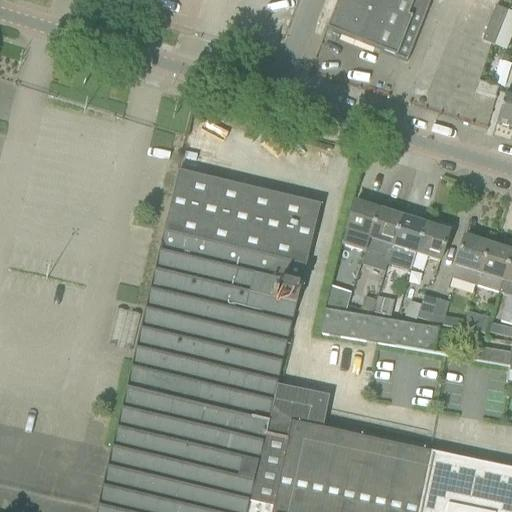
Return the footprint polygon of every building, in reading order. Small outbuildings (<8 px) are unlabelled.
[(338,0),(326,32),(407,64),(432,0),(338,0)] [(496,8),(483,43),(492,46),(495,48),(509,13),(496,8)] [(511,14),(509,13),(495,48),(507,52),(511,37),(511,14)] [(478,84),(475,94),(495,100),(498,91),(478,84)] [(511,96),(506,94),(496,125),(511,129),(511,96)] [(204,118),(207,109),(207,108),(198,105),(195,115),(204,118)] [(190,138),(188,147),(214,153),(216,143),(190,138)] [(208,155),(187,150),(182,171),(203,175),(208,155)] [(247,420),(267,424),(320,208),(177,174),(118,420),(98,511),(97,511),(228,511),(235,481),(234,481),(247,420)] [(379,213),(354,205),(341,247),(366,255),(379,213)] [(395,248),(403,221),(379,213),(366,255),(370,256),(371,253),(391,259),(395,248)] [(395,248),(412,254),(407,268),(412,269),(426,228),(403,221),(395,248)] [(449,235),(426,228),(412,269),(424,273),(428,259),(441,263),(449,235)] [(455,268),(456,268),(452,281),(476,288),(489,248),(464,240),(455,268)] [(511,255),(489,248),(476,288),(499,295),(511,255)] [(511,254),(511,255),(499,295),(507,298),(511,299),(511,254)] [(334,315),(335,313),(341,292),(330,288),(323,313),(325,313),(334,315)] [(417,321),(430,324),(437,301),(424,298),(417,321)] [(511,299),(507,298),(499,323),(511,327),(511,299)] [(360,312),(373,316),(377,303),(364,299),(360,312)] [(450,305),(437,301),(430,324),(442,327),(445,319),(450,305)] [(340,315),(341,314),(335,313),(334,315),(325,313),(322,323),(319,338),(395,350),(433,356),(437,332),(439,332),(340,315)] [(511,331),(501,328),(499,338),(511,340),(511,335),(511,331)] [(471,362),(509,369),(508,373),(511,373),(511,352),(511,356),(473,349),(471,362)] [(278,441),(265,438),(268,425),(267,424),(247,420),(234,481),(235,481),(228,511),(511,511),(511,473),(429,456),(318,432),(289,426),(286,443),(278,441)]
